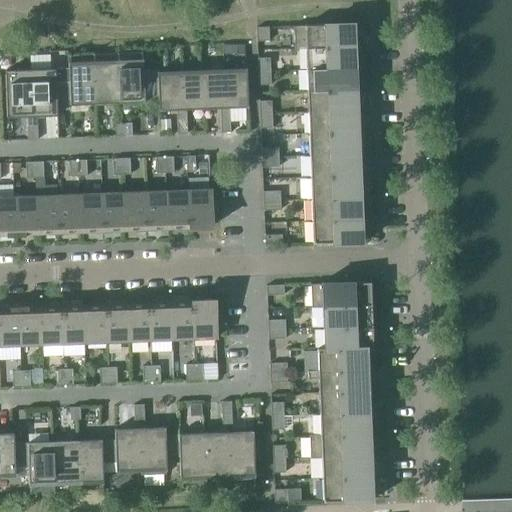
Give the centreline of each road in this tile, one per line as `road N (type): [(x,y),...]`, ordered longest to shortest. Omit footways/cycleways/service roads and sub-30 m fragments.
road 1 (residential): [(0,399),(265,391),(260,266)]
road 2 (residential): [(260,266),(254,142),(0,150)]
road 3 (residential): [(260,266),(0,277)]
road 4 (residential): [(409,0),(415,260)]
road 5 (residential): [(415,260),(428,511)]
road 6 (residential): [(415,260),(260,266)]
